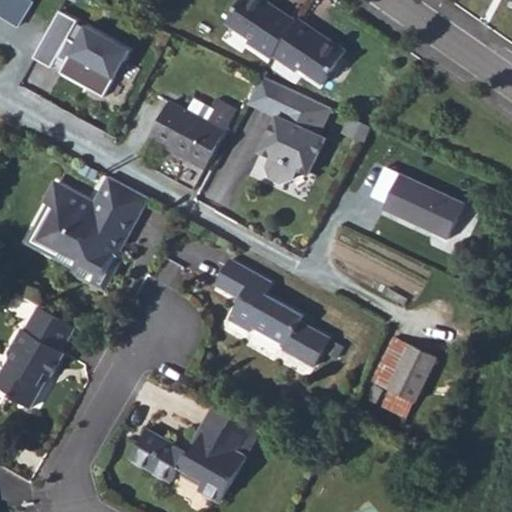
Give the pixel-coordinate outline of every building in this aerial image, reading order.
[(32,0),(0,0),(0,14),(21,26),(35,1),(32,0)] [(269,0),(241,0),(228,21),(252,37),(250,41),(274,56),(276,53),(298,19),(269,0)] [(52,67),(77,21),(59,11),(35,57),(52,67)] [(300,16),(298,19),(276,53),(299,69),(301,65),(326,81),(348,48),(300,16)] [(118,79),(134,51),(91,28),(68,71),(107,92),(115,78),(118,79)] [(247,101),(276,114),(279,116),(282,118),(275,133),(272,132),(262,151),(272,156),(268,164),(273,178),(282,182),(292,178),(297,168),(308,174),(325,139),(318,135),(332,108),(289,87),(262,74),(247,101)] [(188,110),(208,121),(215,108),(196,97),(188,110)] [(188,110),(171,101),(151,137),(205,167),(236,109),(220,100),(215,108),(208,121),(188,110)] [(279,116),(272,132),(275,133),(282,118),(279,116)] [(372,126),(349,116),(343,130),(365,140),(372,126)] [(452,239),(468,202),(400,172),(384,209),(452,239)] [(111,176),(108,175),(94,200),(68,186),(58,206),(53,203),(37,233),(61,246),(78,256),(75,262),(95,273),(100,276),(116,246),(111,243),(117,231),(127,236),(148,196),(111,176)] [(58,206),(68,186),(56,180),(46,199),(50,201),(29,240),(57,255),(61,246),(37,233),(53,203),(58,206)] [(127,236),(117,231),(111,243),(116,246),(100,276),(95,273),(92,278),(103,284),(120,253),(118,252),(127,236)] [(271,281),(230,258),(215,285),(236,297),(238,293),(244,297),(240,304),(238,303),(229,319),(250,330),(252,326),(285,344),(283,348),(313,365),(329,336),(300,320),(303,315),(264,294),(271,281)] [(74,326),(38,305),(24,328),(21,327),(7,351),(9,358),(0,372),(0,385),(10,391),(8,394),(30,406),(40,389),(38,382),(45,371),(49,374),(50,375),(64,351),(61,349),(74,326)] [(391,389),(416,402),(438,357),(411,343),(409,346),(394,337),(374,380),(391,389)] [(49,374),(45,371),(38,382),(40,389),(49,374)] [(366,399),(377,404),(384,390),(373,385),(366,399)] [(391,389),(382,406),(407,419),(416,402),(391,389)] [(250,435),(209,412),(185,454),(146,432),(128,464),(173,490),(179,480),(222,504),(247,459),(239,454),(250,435)]
